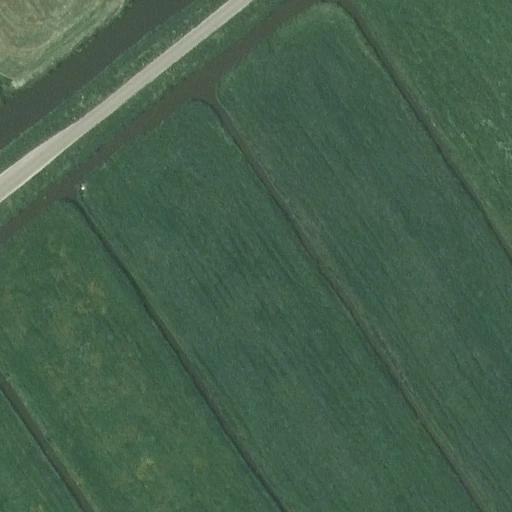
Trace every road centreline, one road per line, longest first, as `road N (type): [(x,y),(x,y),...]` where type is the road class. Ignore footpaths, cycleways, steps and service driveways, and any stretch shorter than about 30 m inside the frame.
road 1 (unclassified): [(0,194),(244,0)]
road 2 (track): [(0,79),(97,0)]
